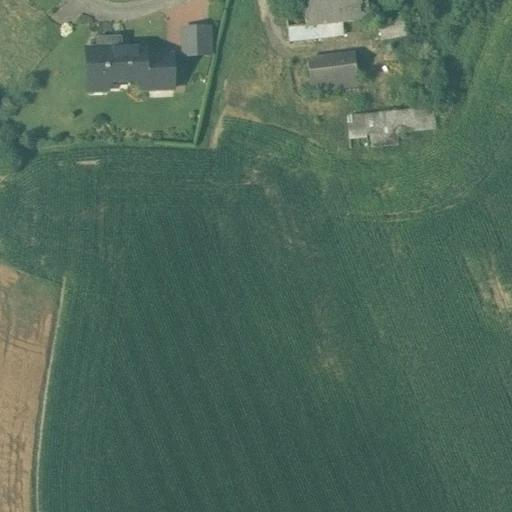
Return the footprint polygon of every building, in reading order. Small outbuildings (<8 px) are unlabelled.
[(365,0),(315,0),(302,1),(303,9),(284,11),(287,31),(369,20),(365,0)] [(211,26),(179,26),(179,56),(211,57),(211,26)] [(100,42),(100,51),(89,52),(90,86),(112,85),(112,84),(111,84),(109,51),(122,51),(122,45),(114,45),(114,41),(100,42)] [(173,58),(147,59),(146,50),(122,51),(109,51),(111,84),(112,84),(144,83),(145,92),(175,91),(173,58)] [(354,57),(307,63),(310,95),(357,89),(354,57)] [(433,111),(347,119),(349,139),(435,131),(433,111)]
